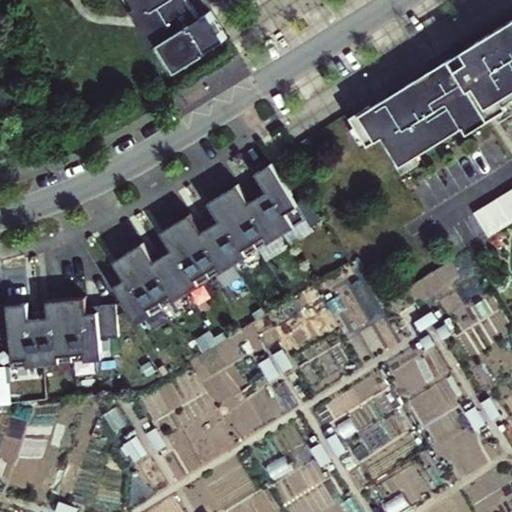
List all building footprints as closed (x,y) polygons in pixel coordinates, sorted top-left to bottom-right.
[(133,0),(173,64),(224,33),(225,32),(208,5),(207,6),(198,12),(190,0),(133,0)] [(190,0),(198,12),(207,6),(208,5),(205,0),(190,0)] [(511,12),(462,44),(468,54),(455,62),(449,52),(436,60),(369,102),(367,99),(349,111),(358,126),(364,135),(366,140),(382,130),(397,155),(400,159),(414,150),(461,121),(465,127),(493,110),(506,102),(503,97),(510,93),(511,91),(511,12)] [(462,44),(449,52),(455,62),(468,54),(462,44)] [(506,102),(493,110),(497,116),(511,106),(511,96),(510,93),(503,97),(506,102)] [(352,130),(358,139),(364,135),(358,126),(352,130)] [(394,156),(401,167),(418,156),(414,150),(400,159),(397,155),(394,156)] [(274,164),(258,173),(266,186),(269,191),(260,197),(283,234),(308,219),(274,164)] [(248,198),(240,184),(226,193),(260,249),(283,234),(260,197),(251,203),(248,198)] [(266,186),(257,192),(260,197),(269,191),(266,186)] [(476,212),(490,235),(501,228),(511,221),(511,189),(511,191),(499,198),(488,205),(476,212)] [(257,192),(248,198),(251,203),(260,197),(257,192)] [(226,193),(209,203),(218,217),(221,222),(212,227),(235,264),(260,249),(226,193)] [(200,227),(192,214),(177,223),(211,279),(235,264),(212,227),(203,232),(200,227)] [(218,217),(209,222),(212,227),(221,222),(218,217)] [(209,222),(200,227),(203,232),(212,227),(209,222)] [(177,223),(161,233),(169,247),(172,252),(163,257),(186,294),(211,279),(177,223)] [(151,257),(143,245),(128,253),(162,309),(186,294),(163,257),(155,262),(151,257)] [(169,247),(160,252),(163,257),(172,252),(169,247)] [(160,252),(151,257),(155,262),(163,257),(160,252)] [(128,253),(112,264),(121,277),(123,281),(113,287),(137,325),(162,309),(128,253)] [(111,283),(113,287),(123,281),(121,277),(111,283)] [(349,277),(323,294),(340,320),(365,303),(349,277)] [(80,295),(61,297),(67,359),(97,357),(95,338),(113,336),(110,303),(91,305),(92,310),(82,311),(81,306),(80,295)] [(43,315),(34,316),(38,363),(67,359),(61,297),(41,299),(42,310),(43,315)] [(319,299),(251,312),(256,336),(274,333),(298,328),(297,321),(322,316),(319,299)] [(38,363),(34,316),(25,317),(24,312),(23,301),(0,303),(0,336),(5,336),(9,366),(38,363)] [(434,312),(418,323),(423,331),(440,321),(434,312)] [(447,326),(439,331),(444,340),(453,334),(447,326)] [(431,336),(423,341),(429,350),(437,344),(431,336)] [(286,346),(277,351),(288,369),(296,363),(286,346)] [(270,356),(261,361),(272,378),(281,373),(270,356)] [(491,395),(483,400),(493,417),(502,411),(491,395)] [(475,405),(467,410),(478,427),(486,421),(475,405)] [(157,427),(148,432),(159,449),(167,443),(157,427)] [(339,432),(331,438),(341,455),(350,449),(339,432)] [(323,442),(315,447),(325,464),(334,459),(323,442)] [(59,501),(56,510),(60,511),(76,511),(78,508),(59,501)]
